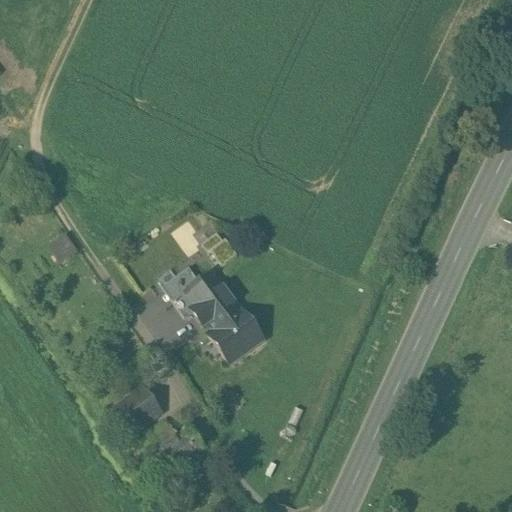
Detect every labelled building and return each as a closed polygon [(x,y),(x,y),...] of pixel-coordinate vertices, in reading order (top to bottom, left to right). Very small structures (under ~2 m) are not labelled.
[(78,253),(64,233),(47,244),(60,264),(78,253)] [(223,245),(210,255),(220,268),(233,258),(223,245)] [(172,306),(196,289),(186,276),(162,293),(172,306)] [(172,306),(183,322),(190,318),(209,304),(212,308),(226,297),(212,277),(196,289),(172,306)] [(260,343),(248,327),(240,315),(239,316),(226,297),(212,308),(225,326),(212,336),(207,340),(228,367),(260,343)] [(201,332),(206,328),(212,336),(225,326),(212,308),(209,304),(190,318),(201,332)] [(142,392),(116,412),(133,435),(160,416),(142,392)] [(177,439),(165,424),(140,443),(171,485),(207,459),(187,431),(177,439)]
